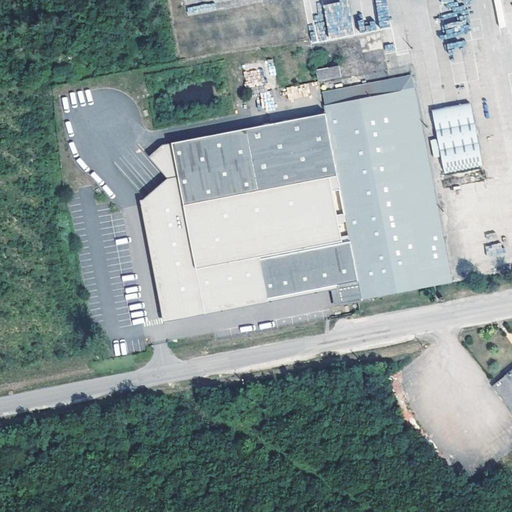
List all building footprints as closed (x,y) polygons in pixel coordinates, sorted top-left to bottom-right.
[(346,0),(323,4),(328,36),(352,32),(346,0)] [(341,62),(318,67),(320,79),(343,74),(341,62)] [(328,110),(163,139),(149,150),(154,179),(123,185),(145,316),(334,283),(337,302),(358,298),(450,281),(411,75),(324,91),(328,110)] [(432,101),(421,104),(424,124),(428,124),(442,179),(481,170),(467,113),(436,120),(432,101)] [(511,369),(493,386),(511,410),(511,369)]
